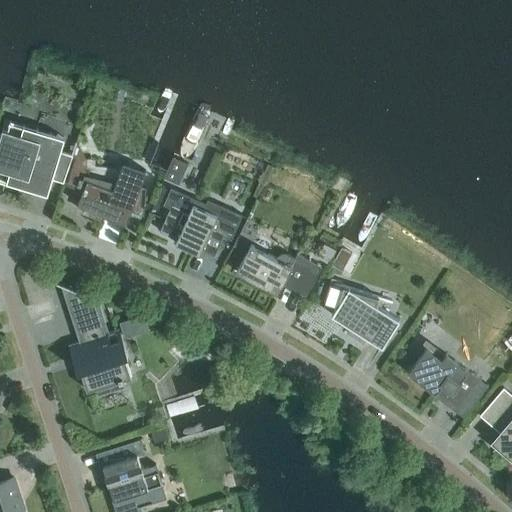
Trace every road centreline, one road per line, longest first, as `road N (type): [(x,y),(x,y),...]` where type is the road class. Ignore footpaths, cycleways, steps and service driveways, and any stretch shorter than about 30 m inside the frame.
road 1 (unclassified): [(3,232),(169,294),(272,347),(377,414),(497,511)]
road 2 (unclassified): [(79,511),(0,261)]
